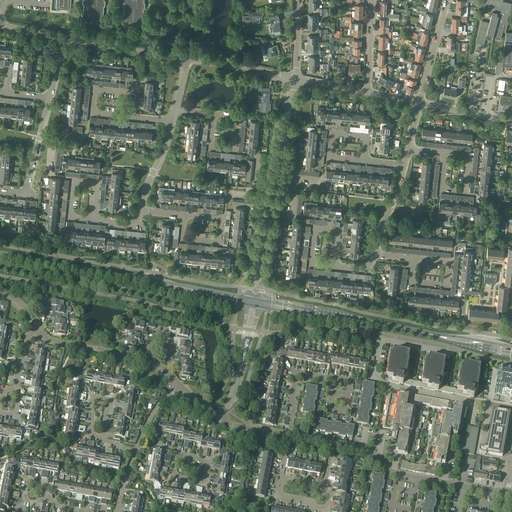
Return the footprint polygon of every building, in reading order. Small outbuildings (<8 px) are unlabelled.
[(56,0),(56,9),(70,10),(70,0),(83,0),(83,5),(84,5),(84,14),(83,14),(82,22),(89,22),(89,20),(97,21),(97,23),(104,23),(104,16),(103,16),(104,6),(105,7),(105,1),(104,1),(104,0),(124,0),(124,2),(123,2),(123,8),(124,8),(124,17),(123,17),(122,25),(129,25),(129,23),(137,23),(137,25),(144,26),(144,18),(143,18),(144,9),(145,9),(145,3),(144,3),(144,0),(56,0)] [(381,2),(381,8),(388,8),(391,8),(391,3),(395,3),(394,0),(388,0),(389,2),(381,2)] [(502,1),(502,0),(485,0),(483,9),(485,10),(484,12),(492,14),(489,22),(482,20),(476,42),(475,42),(484,44),(487,34),(491,36),(491,34),(493,35),(492,37),(492,38),(493,37),(501,39),(502,32),(503,32),(505,32),(508,21),(507,20),(508,16),(510,16),(511,7),(511,5),(511,6),(511,3),(502,1)] [(422,14),(424,15),(423,18),(423,19),(432,21),(433,18),(434,15),(427,14),(425,13),(426,11),(421,9),(417,8),(417,11),(422,13),(422,14)] [(262,12),(251,13),(251,22),(255,22),(255,17),(262,17),(262,12)] [(279,15),(269,17),(270,18),(271,23),(273,32),(281,30),(279,23),(278,24),(278,22),(280,21),(279,18),(279,15)] [(459,18),(453,18),(452,25),(459,25),(459,22),(467,22),(467,16),(459,16),(459,18)] [(380,19),(380,25),(386,26),(387,23),(390,23),(390,22),(391,22),(391,20),(399,20),(399,18),(394,17),(388,17),(387,17),(387,20),(380,19)] [(422,25),(430,27),(432,21),(423,19),(421,25),(416,23),(416,27),(418,28),(421,29),(422,25)] [(350,23),(350,25),(350,29),(362,29),(362,23),(354,23),(353,22),(353,20),(345,20),(345,23),(350,23)] [(379,31),(386,32),(388,32),(388,34),(395,35),(395,33),(395,32),(390,32),(390,26),(386,26),(380,25),(379,31)] [(419,30),(418,34),(414,32),(413,35),(421,37),(427,39),(429,33),(423,31),(419,30)] [(511,32),(507,32),(502,62),(503,62),(506,62),(505,67),(507,67),(506,69),(511,69),(511,32)] [(379,36),(379,42),(386,42),(387,42),(389,42),(391,43),(391,41),(389,41),(389,37),(395,38),(395,35),(388,34),(388,37),(386,37),(386,36),(379,36)] [(448,36),(448,42),(454,43),(457,43),(457,39),(464,39),(465,34),(459,34),(456,34),(456,36),(448,36)] [(412,37),(420,39),(419,43),(426,44),(427,39),(421,37),(413,35),(412,37)] [(352,40),(352,38),(347,37),(347,40),(350,40),(349,46),(353,46),(361,47),(361,40),(352,40)] [(459,52),(460,43),(457,43),(454,43),(448,42),(447,49),(454,49),(454,52),(459,52)] [(411,43),(411,45),(415,46),(413,52),(423,55),(425,49),(418,47),(419,45),(411,43)] [(267,47),(265,48),(267,58),(280,55),(280,54),(279,54),(277,45),(278,45),(278,44),(267,47)] [(349,52),(346,52),(346,55),(347,55),(351,55),(351,52),(353,52),(353,53),(360,53),(361,47),(353,46),(349,46),(349,52)] [(414,56),(414,55),(416,56),(415,59),(421,60),(423,55),(413,52),(411,52),(409,51),(408,55),(414,56)] [(502,62),(497,61),(495,72),(501,73),(503,62),(502,62)] [(419,71),(420,65),(412,62),(412,63),(410,63),(409,68),(419,71)] [(309,70),(316,71),(320,72),(321,65),(319,65),(319,64),(309,63),(309,70)] [(116,80),(117,80),(117,78),(120,78),(122,67),(115,66),(114,78),(114,82),(113,87),(115,87),(116,80)] [(381,74),(377,80),(378,81),(378,82),(380,83),(381,82),(383,84),(390,72),(388,71),(391,67),(385,66),(384,73),(385,74),(384,75),(381,74)] [(91,77),(92,78),(92,75),(96,76),(97,67),(90,67),(89,75),(89,80),(88,84),(91,84),(91,77)] [(129,82),(129,79),(133,80),(134,71),(131,71),(131,68),(128,68),(126,79),(126,84),(125,88),(128,88),(128,82),(129,82)] [(419,71),(409,68),(408,71),(412,72),(411,75),(417,76),(419,71)] [(393,82),(393,81),(390,79),(391,76),(393,74),(390,72),(383,84),(389,88),(390,86),(393,82)] [(397,74),(397,77),(407,79),(405,84),(414,87),(416,81),(410,79),(409,79),(407,79),(408,76),(399,74),(398,74),(397,74)] [(136,84),(136,87),(140,87),(145,88),(153,89),(156,89),(156,83),(156,79),(147,78),(146,81),(145,81),(145,85),(144,85),(143,84),(141,84),(140,85),(136,84)] [(72,86),(73,87),(72,92),(81,93),(81,87),(78,87),(79,84),(72,83),(72,86)] [(406,91),(413,92),(414,92),(414,90),(414,89),(414,87),(405,84),(404,87),(407,88),(406,91)] [(270,88),(259,88),(258,96),(263,96),(263,103),(261,104),(261,112),(271,112),(271,103),(269,103),(270,96),(269,96),(269,93),(273,93),(273,86),(270,86),(270,88)] [(511,96),(501,94),(500,102),(511,103),(511,106),(511,111),(511,110),(511,96)] [(84,104),(82,104),(82,103),(80,103),(80,100),(71,99),(71,105),(88,107),(89,104),(84,104)] [(144,110),(153,110),(153,107),(151,107),(152,101),(135,99),(134,101),(139,102),(140,102),(143,103),(143,106),(145,107),(144,110)] [(26,109),(26,104),(24,104),(24,109),(23,118),(22,117),(22,119),(22,120),(31,121),(32,113),(30,112),(30,109),(26,109)] [(323,119),(323,122),(323,128),(325,129),(325,124),(326,124),(326,120),(327,111),(323,110),(323,108),(318,107),(317,118),(320,118),(319,119),(323,119)] [(94,124),(94,127),(90,126),(89,135),(91,135),(96,136),(96,135),(97,118),(95,118),(95,122),(95,124),(94,124)] [(121,130),(122,125),(122,121),(120,120),(119,125),(119,127),(119,129),(115,129),(114,137),(120,138),(121,130)] [(131,128),(131,131),(127,130),(126,139),(132,139),(134,122),(132,122),(132,126),(131,128)] [(382,126),(381,132),(390,133),(390,129),(391,129),(393,128),(393,125),(393,124),(382,123),(382,124),(382,126)] [(307,127),(307,131),(309,131),(309,137),(317,138),(322,138),(322,136),(317,136),(318,131),(314,131),(314,128),(307,127)] [(379,134),(381,134),(381,138),(389,139),(390,133),(381,132),(377,131),(372,131),(372,133),(377,134),(379,134)] [(154,142),(154,140),(155,133),(146,132),(145,141),(154,142)] [(318,148),(316,148),(317,144),(308,143),(305,143),(304,149),(325,151),(325,149),(318,148)] [(378,147),(380,147),(380,151),(379,154),(387,155),(388,155),(389,145),(371,144),(371,146),(376,146),(377,147),(378,147)] [(10,159),(10,153),(9,153),(4,153),(2,152),(2,155),(0,155),(0,157),(0,156),(0,158),(1,159),(10,160),(12,161),(12,160),(10,159)] [(228,154),(226,153),(225,160),(225,162),(221,162),(220,171),(226,171),(228,154)] [(331,169),(331,171),(327,170),(326,179),(332,180),(334,162),(332,162),(331,167),(331,169)] [(343,170),(343,172),(339,172),(338,180),(338,183),(344,184),(344,181),(346,163),(344,163),(344,168),(343,170)] [(356,172),(355,174),(352,173),(351,182),(357,182),(359,165),(357,165),(356,169),(356,171),(356,172)] [(381,167),(381,172),(380,174),(380,176),(376,176),(375,184),(382,185),(383,167),(381,167)] [(385,177),(385,175),(385,172),(386,168),(383,167),(382,185),(391,186),(392,177),(385,177)] [(102,175),(102,177),(120,179),(120,175),(122,173),(123,170),(112,169),(111,176),(109,175),(109,176),(102,175)] [(295,169),(294,175),(315,177),(316,171),(295,169)] [(0,181),(8,182),(9,179),(11,179),(12,173),(10,172),(9,172),(0,171),(0,177),(0,178),(0,179),(0,181)] [(106,180),(111,181),(110,185),(119,186),(120,179),(102,177),(102,180),(106,180)] [(167,200),(169,188),(159,187),(159,190),(158,199),(167,200)] [(205,213),(206,209),(206,206),(207,207),(207,204),(211,204),(212,193),(206,193),(205,195),(204,204),(204,208),(203,213),(205,213)] [(107,209),(116,210),(117,209),(120,209),(120,205),(99,202),(99,204),(105,205),(108,206),(107,209)] [(437,210),(439,211),(445,212),(446,203),(440,202),(439,206),(437,206),(437,210)] [(59,208),(57,207),(57,204),(49,203),(46,203),(45,208),(48,209),(57,210),(61,210),(66,211),(66,208),(61,208),(59,208)] [(336,208),(335,217),(335,218),(334,221),(334,226),(336,226),(336,221),(337,221),(337,217),(341,217),(342,209),(336,208)] [(74,222),(72,222),(71,229),(71,231),(67,230),(67,233),(64,233),(64,240),(67,240),(67,239),(73,240),(74,222)] [(170,229),(170,225),(162,224),(161,231),(179,233),(179,231),(174,230),(172,230),(170,229)] [(107,238),(106,246),(113,247),(114,238),(114,234),(115,229),(112,229),(112,236),(111,236),(111,238),(107,238)] [(136,238),(136,241),(132,240),(131,249),(137,250),(138,241),(139,236),(139,232),(137,232),(136,238)] [(232,245),(241,246),(244,246),(245,240),(241,239),(233,239),(228,238),(224,237),(223,240),(228,240),(230,241),(232,241),(232,245)] [(300,245),(304,245),(308,246),(309,243),(305,243),(302,243),(302,242),(300,242),(300,239),(292,238),(289,237),(288,243),(291,244),(300,245)] [(166,250),(167,251),(168,247),(170,247),(170,246),(177,247),(177,245),(160,243),(159,247),(158,247),(156,248),(156,249),(156,251),(157,252),(158,252),(166,253),(166,250)] [(197,252),(196,254),(193,253),(192,264),(198,265),(198,263),(199,254),(200,249),(200,245),(198,245),(197,252)] [(204,265),(210,266),(211,264),(212,246),(210,246),(210,250),(209,250),(209,255),(205,255),(205,263),(204,263),(204,265)] [(464,257),(472,258),(473,248),(466,247),(466,251),(464,250),(464,254),(460,254),(459,254),(459,256),(464,257)] [(503,259),(504,249),(488,248),(487,258),(495,258),(503,259)] [(350,256),(359,257),(359,251),(342,249),(341,251),(346,252),(348,252),(350,253),(350,256)] [(301,255),(299,254),(299,251),(290,250),(290,256),(307,258),(307,256),(303,255),(301,255)] [(301,272),(305,272),(306,270),(289,268),(288,268),(287,275),(285,274),(285,277),(295,279),(295,276),(296,276),(296,271),(298,272),(299,272),(299,271),(301,272)] [(306,281),(305,286),(314,287),(316,273),(316,269),(314,269),(313,273),(314,273),(313,276),(313,275),(313,276),(313,278),(309,277),(309,279),(306,279),(306,281)] [(350,280),(350,282),(346,281),(345,290),(352,291),(353,273),(351,273),(351,277),(351,278),(350,280)] [(484,283),(496,284),(497,274),(485,273),(484,283)] [(365,283),(365,279),(366,274),(363,274),(363,279),(363,281),(362,283),(359,283),(358,291),(364,292),(365,283)] [(386,281),(385,285),(388,286),(397,287),(402,287),(402,285),(400,285),(400,284),(397,284),(398,280),(389,279),(386,279),(386,281)] [(460,289),(462,290),(469,291),(470,282),(461,281),(461,287),(460,287),(460,289)] [(387,295),(396,296),(397,287),(388,286),(387,295)] [(506,310),(508,287),(499,286),(497,309),(506,310)] [(68,305),(49,301),(49,303),(49,306),(69,310),(70,308),(68,308),(68,305)] [(63,318),(65,312),(70,313),(71,310),(48,306),(48,309),(53,310),(52,316),(63,318)] [(499,311),(469,308),(468,318),(498,321),(499,311)] [(68,319),(63,318),(52,316),(50,315),(49,318),(54,319),(53,325),(64,327),(65,322),(67,322),(68,319)] [(146,333),(147,328),(152,328),(155,329),(156,326),(152,325),(134,322),(134,325),(136,325),(135,331),(146,333)] [(0,334),(9,336),(10,330),(3,328),(4,324),(1,323),(0,323),(0,334)] [(69,328),(64,327),(53,325),(51,325),(50,328),(55,329),(53,334),(61,336),(61,339),(67,340),(67,337),(65,336),(66,331),(68,331),(69,328)] [(169,328),(169,332),(173,332),(177,333),(176,339),(188,341),(189,335),(191,336),(191,332),(173,329),(169,328)] [(146,333),(135,331),(130,330),(130,334),(132,334),(131,340),(142,342),(143,336),(148,337),(148,334),(146,333)] [(0,340),(7,342),(9,336),(0,334),(0,340)] [(188,341),(176,339),(174,338),(173,341),(178,342),(177,348),(188,350),(190,345),(192,345),(192,342),(188,341)] [(127,348),(138,350),(139,344),(144,345),(144,342),(142,342),(131,340),(126,339),(126,342),(128,342),(127,348)] [(188,350),(177,348),(175,348),(174,351),(179,352),(177,357),(189,360),(190,354),(192,354),(193,351),(188,350)] [(290,348),(289,349),(286,348),(286,350),(285,350),(281,353),(285,359),(287,357),(288,357),(288,358),(294,360),(295,351),(296,349),(290,348)] [(30,353),(29,356),(47,360),(48,353),(43,352),(38,351),(37,351),(36,351),(35,354),(34,353),(34,354),(30,353)] [(388,370),(386,378),(389,378),(389,380),(392,381),(393,382),(395,383),(395,384),(403,385),(404,384),(404,385),(405,385),(423,389),(430,391),(431,390),(438,392),(439,391),(440,391),(440,392),(459,395),(458,396),(466,397),(473,398),(474,397),(475,396),(474,395),(473,395),(474,394),(476,394),(479,375),(480,367),(470,365),(465,364),(464,365),(464,366),(461,366),(458,383),(459,383),(457,391),(455,390),(456,390),(442,387),(442,388),(440,387),(444,368),(443,368),(445,360),(434,358),(430,357),(429,358),(428,359),(426,359),(423,377),(422,384),(420,384),(420,383),(407,380),(407,381),(405,381),(409,361),(408,361),(409,354),(399,352),(394,351),(393,351),(393,353),(390,352),(387,370),(388,370)] [(306,362),(307,353),(301,352),(299,365),(301,366),(302,361),(306,362)] [(285,359),(281,353),(277,356),(276,360),(275,360),(274,366),(282,367),(284,361),(283,361),(283,360),(285,359)] [(313,368),(314,363),(317,364),(319,355),(313,354),(311,367),(313,368)] [(47,360),(29,356),(29,359),(36,361),(36,364),(45,366),(47,360)] [(189,360),(177,357),(175,357),(175,360),(179,361),(178,367),(190,369),(191,363),(193,364),(194,360),(189,360)] [(326,365),(329,366),(330,364),(329,364),(331,358),(325,357),(322,370),(325,370),(326,365)] [(337,357),(335,370),(337,370),(338,366),(341,366),(343,358),(337,357)] [(349,359),(346,372),(349,372),(350,368),(353,368),(355,360),(349,359)] [(361,370),(365,371),(367,362),(361,361),(358,374),(360,375),(361,370)] [(31,369),(44,372),(45,366),(36,364),(35,367),(31,367),(31,369)] [(186,380),(186,377),(191,378),(192,372),(194,373),(194,370),(190,369),(178,367),(176,366),(176,369),(180,370),(179,376),(180,376),(180,379),(186,380)] [(282,367),(274,366),(273,372),(286,374),(286,372),(282,371),(282,367)] [(44,372),(31,369),(30,372),(34,373),(33,376),(43,378),(44,372)] [(88,371),(86,378),(82,377),(81,380),(84,384),(86,382),(89,383),(89,382),(92,382),(94,372),(88,371)] [(495,387),(494,393),(511,396),(511,373),(498,371),(495,387)] [(96,383),(95,389),(97,390),(100,374),(94,372),(92,382),(96,383)] [(100,374),(97,390),(100,390),(102,384),(105,384),(106,375),(100,374)] [(109,393),(113,376),(106,375),(105,384),(108,385),(107,393),(109,393)] [(43,378),(33,376),(33,380),(25,378),(24,381),(42,384),(43,378)] [(117,387),(119,377),(113,376),(109,393),(112,394),(114,386),(117,387)] [(74,379),(73,383),(71,383),(70,389),(79,391),(80,388),(81,388),(82,385),(84,384),(81,380),(82,377),(79,377),(79,379),(78,380),(74,379)] [(119,377),(117,387),(120,387),(120,389),(123,389),(124,391),(128,389),(131,389),(132,383),(125,382),(125,378),(119,377)] [(269,377),(268,383),(271,384),(271,383),(284,386),(284,384),(280,383),(280,379),(272,378),(269,377)] [(31,389),(30,388),(30,389),(41,391),(42,384),(24,381),(24,384),(32,386),(31,389)] [(363,382),(362,390),(363,390),(363,389),(373,391),(374,384),(366,383),(363,382)] [(316,387),(306,386),(305,393),(306,393),(317,395),(318,394),(316,393),(317,388),(316,387)] [(28,391),(34,393),(34,396),(43,397),(45,392),(41,391),(30,389),(28,389),(28,391)] [(79,391),(70,389),(68,396),(86,399),(87,396),(79,395),(79,391)] [(138,396),(139,392),(131,391),(131,389),(128,389),(124,391),(126,393),(125,396),(126,396),(126,400),(136,402),(137,395),(138,396)] [(278,391),(270,389),(269,395),(268,395),(282,398),(282,395),(277,394),(278,391)] [(373,398),(375,391),(373,391),(363,389),(363,390),(362,396),(372,398),(373,398)] [(315,401),(316,401),(317,395),(306,393),(305,399),(315,401)] [(266,394),(264,401),(269,402),(276,403),(277,399),(281,400),(282,398),(268,395),(269,395),(266,394)] [(387,406),(385,411),(387,412),(386,417),(385,422),(383,422),(382,428),(386,429),(391,430),(393,430),(392,437),(394,438),(393,439),(396,439),(397,433),(398,430),(396,430),(396,428),(393,427),(393,430),(389,429),(390,426),(392,426),(392,424),(393,425),(393,424),(392,424),(393,419),(394,419),(394,418),(393,418),(394,413),(395,413),(395,411),(393,410),(393,407),(394,407),(394,405),(394,404),(396,404),(396,402),(397,402),(397,401),(398,396),(404,398),(404,396),(404,395),(400,394),(399,396),(390,394),(389,400),(388,400),(387,405),(387,406)] [(43,397),(34,396),(33,399),(26,398),(25,401),(42,404),(43,397)] [(67,402),(77,404),(78,400),(86,402),(86,399),(68,396),(67,402)] [(371,405),(372,398),(362,396),(361,396),(359,404),(360,404),(361,403),(371,405)] [(394,404),(394,405),(394,407),(393,407),(393,410),(395,411),(395,413),(394,413),(393,418),(394,418),(394,419),(393,419),(392,424),(393,424),(393,425),(392,424),(392,426),(390,426),(389,429),(393,430),(393,427),(396,428),(396,430),(398,430),(397,433),(399,433),(396,452),(398,452),(397,454),(404,455),(405,455),(406,450),(405,450),(405,449),(406,450),(406,448),(408,448),(409,445),(408,445),(408,444),(409,444),(409,441),(407,441),(408,439),(407,439),(407,438),(408,438),(409,433),(408,433),(409,433),(410,428),(409,428),(409,427),(410,427),(410,425),(412,426),(413,422),(412,422),(413,422),(414,419),(412,418),(412,416),(411,416),(412,416),(413,411),(412,411),(413,410),(406,409),(409,396),(404,396),(404,398),(398,396),(397,401),(397,402),(396,402),(396,404),(394,404)] [(419,405),(419,404),(424,405),(426,398),(414,396),(414,398),(413,400),(413,402),(413,404),(419,405)] [(430,406),(430,407),(435,408),(437,400),(426,398),(424,405),(425,405),(430,406)] [(315,407),(314,407),(314,405),(315,401),(305,399),(304,399),(302,405),(302,406),(304,406),(315,409),(315,407)] [(448,405),(448,402),(437,400),(435,408),(441,409),(442,408),(447,409),(448,405)] [(25,403),(32,405),(31,408),(41,410),(42,404),(25,401),(25,403)] [(67,402),(66,408),(70,409),(79,410),(80,411),(81,408),(76,407),(77,404),(67,402)] [(360,405),(359,410),(370,412),(371,412),(372,405),(371,405),(361,403),(360,404),(360,405)] [(135,408),(121,405),(120,408),(124,409),(124,412),(133,414),(135,408)] [(304,406),(302,413),(314,415),(315,409),(304,406)] [(454,427),(457,427),(457,430),(459,430),(459,425),(460,425),(461,420),(460,420),(460,419),(461,419),(462,414),(461,414),(461,413),(462,414),(463,408),(462,408),(455,407),(455,409),(453,408),(451,418),(445,416),(445,417),(444,417),(443,422),(444,422),(443,422),(443,424),(441,424),(440,427),(441,427),(441,428),(440,427),(440,431),(441,431),(441,433),(442,433),(442,434),(441,433),(440,439),(441,439),(440,439),(439,444),(440,444),(439,445),(439,447),(437,446),(436,449),(437,450),(436,450),(435,453),(437,453),(437,455),(437,456),(436,461),(440,462),(441,462),(440,464),(445,464),(451,431),(453,432),(453,430),(454,427)] [(454,427),(453,430),(453,432),(452,438),(454,438),(455,437),(457,438),(458,431),(459,431),(461,431),(465,408),(462,408),(463,408),(462,414),(461,413),(461,414),(462,414),(461,419),(460,419),(460,420),(461,420),(460,425),(459,425),(459,430),(457,430),(457,427),(454,427)] [(69,415),(86,418),(87,415),(79,414),(79,410),(70,409),(69,415)] [(368,418),(370,412),(359,410),(358,409),(357,416),(368,418)] [(485,452),(485,453),(487,453),(488,454),(489,454),(490,455),(502,457),(503,454),(504,455),(506,445),(504,445),(505,440),(507,440),(508,431),(507,430),(508,426),(509,426),(511,416),(510,416),(510,413),(499,411),(499,410),(495,409),(495,411),(493,410),(486,449),(480,448),(479,452),(479,453),(480,453),(480,454),(485,455),(485,452)] [(408,433),(409,433),(408,438),(407,438),(407,439),(408,439),(407,441),(409,441),(409,444),(408,444),(408,445),(409,445),(408,448),(406,448),(406,450),(405,449),(405,450),(406,450),(405,455),(404,455),(414,457),(415,452),(416,452),(418,440),(417,440),(419,429),(420,430),(422,418),(421,418),(422,412),(413,410),(412,411),(413,411),(412,416),(411,416),(412,416),(412,418),(414,419),(413,422),(412,422),(413,422),(412,426),(410,425),(410,427),(409,427),(409,428),(410,428),(409,433),(408,433)] [(119,415),(118,417),(119,418),(128,419),(132,420),(133,414),(124,412),(123,415),(119,415)] [(26,417),(30,417),(29,421),(39,422),(40,416),(26,414),(26,417)] [(67,421),(77,423),(78,420),(86,421),(86,418),(69,415),(67,421)] [(435,415),(434,420),(433,420),(431,432),(432,432),(430,442),(429,442),(427,454),(428,454),(427,460),(434,461),(433,466),(436,467),(437,464),(440,465),(440,464),(441,462),(440,462),(436,461),(437,456),(437,455),(437,453),(435,453),(436,450),(437,450),(436,449),(437,446),(439,447),(439,445),(440,444),(439,444),(440,439),(441,439),(440,439),(441,433),(442,434),(442,433),(441,433),(441,431),(440,431),(440,427),(441,428),(441,427),(440,427),(441,424),(443,424),(443,422),(444,422),(443,422),(444,417),(445,417),(445,416),(435,415)] [(368,425),(369,419),(368,418),(357,416),(357,418),(358,418),(357,423),(368,425)] [(110,422),(127,426),(128,419),(119,418),(118,421),(110,420),(110,422)] [(4,428),(2,437),(8,438),(11,421),(8,420),(7,428),(4,428)] [(311,432),(316,432),(318,433),(318,432),(318,431),(320,421),(319,421),(316,421),(314,420),(311,432)] [(327,421),(320,420),(319,421),(320,421),(318,431),(325,433),(327,423),(327,421)] [(29,421),(28,424),(27,424),(26,427),(24,428),(27,432),(27,435),(29,435),(30,430),(36,431),(37,429),(38,429),(39,422),(29,421)] [(66,427),(80,430),(80,427),(77,426),(77,423),(67,421),(66,427)] [(127,426),(110,422),(109,425),(117,427),(116,430),(126,432),(127,426)] [(155,432),(162,433),(162,432),(165,432),(167,423),(160,422),(159,427),(156,426),(155,432)] [(333,422),(333,424),(334,424),(332,434),(339,435),(340,425),(341,424),(333,422)] [(170,442),(173,424),(167,423),(165,432),(169,433),(167,441),(170,442)] [(325,434),(331,435),(332,434),(334,424),(333,424),(327,423),(325,433),(325,434)] [(173,424),(170,442),(173,442),(174,434),(177,435),(179,425),(173,424)] [(346,426),(340,425),(339,435),(338,437),(345,438),(345,437),(347,426),(346,426)] [(346,425),(346,426),(347,426),(345,437),(352,438),(354,426),(346,425)] [(80,430),(66,427),(65,433),(75,435),(75,432),(79,433),(80,430)] [(22,434),(27,435),(27,432),(24,428),(23,429),(20,429),(19,430),(16,430),(14,439),(21,441),(22,434)] [(461,437),(458,453),(466,455),(468,455),(474,456),(478,430),(467,428),(465,437),(461,437)] [(113,439),(119,440),(120,437),(125,438),(126,432),(116,430),(116,434),(114,433),(113,439)] [(183,440),(186,440),(185,448),(188,449),(191,431),(185,430),(184,430),(183,440)] [(195,442),(197,432),(191,431),(188,449),(190,449),(192,441),(195,442)] [(71,441),(70,446),(73,447),(76,444),(75,442),(76,439),(74,438),(75,435),(65,433),(64,440),(71,441)] [(203,452),(206,452),(209,439),(209,437),(203,436),(203,438),(202,438),(201,447),(204,448),(203,452)] [(209,455),(209,453),(210,449),(213,450),(215,440),(209,439),(206,452),(206,454),(209,455)] [(221,443),(221,441),(215,440),(213,450),(216,450),(216,452),(219,453),(220,454),(224,452),(227,453),(228,450),(224,449),(224,444),(221,443)] [(88,459),(91,442),(89,441),(87,449),(84,448),(82,458),(88,459)] [(94,464),(97,450),(96,450),(96,451),(93,450),(94,442),(91,442),(88,459),(94,460),(94,464)] [(69,449),(77,450),(76,457),(82,458),(84,448),(81,448),(81,446),(78,446),(76,444),(73,447),(70,446),(69,449)] [(106,467),(109,449),(107,449),(105,456),(102,456),(100,465),(106,467)] [(109,449),(106,467),(112,468),(114,458),(111,457),(112,450),(109,449)] [(153,450),(151,456),(168,459),(168,456),(166,456),(162,455),(163,452),(153,450)] [(234,455),(227,454),(227,453),(224,452),(220,454),(222,456),(221,459),(223,460),(222,463),(232,465),(234,455)] [(21,464),(16,463),(16,466),(18,469),(20,468),(23,469),(24,467),(27,468),(29,458),(22,457),(21,464)] [(120,464),(123,464),(124,458),(118,457),(118,459),(114,458),(112,468),(119,469),(120,464)] [(39,470),(41,460),(35,459),(32,473),(35,473),(36,469),(39,470)] [(42,471),(41,478),(44,479),(47,462),(41,460),(39,470),(42,471)] [(482,465),(488,466),(487,469),(497,470),(498,462),(486,460),(483,460),(482,465)] [(402,461),(400,470),(412,472),(413,465),(408,464),(408,463),(402,461)] [(16,463),(13,462),(13,466),(6,465),(4,475),(14,476),(14,473),(16,474),(16,471),(18,469),(16,466),(16,463)] [(47,480),(48,472),(52,472),(53,463),(47,462),(44,479),(47,480)] [(149,469),(167,472),(168,469),(160,468),(160,464),(150,462),(149,469)] [(53,463),(52,472),(55,473),(53,481),(57,481),(58,472),(63,473),(63,471),(61,468),(59,468),(60,464),(53,463)] [(413,465),(412,472),(423,474),(425,466),(419,465),(419,466),(413,465)] [(476,465),(473,478),(486,481),(486,480),(489,481),(489,482),(499,483),(500,475),(498,475),(499,473),(496,472),(496,475),(490,474),(490,475),(487,475),(488,474),(479,473),(480,466),(476,465)] [(433,468),(429,468),(430,467),(425,466),(423,474),(435,476),(436,469),(433,468)] [(231,471),(213,468),(213,470),(220,472),(220,475),(229,477),(231,471)] [(383,482),(384,476),(373,474),(371,481),(373,482),(384,484),(384,483),(383,482)] [(3,481),(21,484),(21,481),(13,480),(14,476),(4,475),(3,481)] [(147,481),(154,483),(153,487),(156,488),(160,485),(158,483),(159,480),(157,480),(158,477),(148,475),(147,481)] [(229,477),(220,475),(219,479),(215,478),(215,481),(228,483),(229,477)] [(57,481),(56,486),(54,486),(52,492),(58,493),(58,491),(61,492),(63,482),(57,481)] [(228,483),(215,481),(214,484),(218,484),(218,488),(227,489),(228,483)] [(63,482),(61,492),(65,493),(64,498),(67,499),(69,483),(63,482)] [(373,482),(371,488),(382,490),(383,491),(384,484),(373,482)] [(70,499),(71,494),(74,494),(76,485),(69,483),(67,499),(70,499)] [(171,501),(175,483),(172,483),(170,491),(167,490),(165,500),(171,501)] [(178,502),(179,493),(176,492),(177,484),(175,483),(171,501),(178,502)] [(77,495),(76,500),(79,501),(82,486),(76,485),(74,494),(77,495)] [(152,490),(155,491),(154,492),(157,497),(159,497),(159,498),(165,500),(167,490),(164,490),(164,488),(161,487),(160,485),(156,488),(153,487),(152,490)] [(82,501),(83,496),(86,497),(88,487),(82,486),(79,501),(82,501)] [(332,488),(337,489),(336,492),(345,494),(346,488),(333,486),(332,488)] [(12,489),(2,487),(1,493),(14,496),(15,493),(11,492),(12,489)] [(196,505),(199,488),(197,487),(195,495),(192,495),(190,504),(196,505)] [(94,504),(95,498),(98,499),(100,489),(94,488),(91,503),(94,504)] [(219,495),(226,496),(227,489),(218,488),(217,491),(216,491),(215,494),(213,495),(215,499),(214,502),(218,502),(219,495)] [(382,496),(381,496),(382,490),(371,488),(370,488),(369,495),(370,495),(382,497),(382,496)] [(102,499),(101,505),(104,505),(106,490),(100,489),(98,499),(102,499)] [(184,503),(186,489),(183,489),(183,493),(179,493),(178,502),(184,503)] [(108,501),(111,501),(113,492),(106,490),(104,505),(107,506),(108,501)] [(436,494),(425,492),(424,499),(435,501),(436,494)] [(144,499),(139,498),(139,495),(133,494),(132,500),(134,500),(133,504),(143,505),(144,499)] [(214,501),(214,502),(215,499),(213,495),(211,497),(208,496),(207,498),(204,497),(202,507),(212,508),(214,501)] [(379,504),(380,504),(382,497),(370,495),(369,502),(379,504)] [(0,511),(4,511),(5,511),(7,511),(11,510),(9,508),(10,505),(9,505),(9,501),(0,499),(0,511)] [(432,511),(434,508),(435,508),(436,501),(435,501),(424,499),(423,500),(425,501),(423,506),(422,506),(421,511),(432,511)] [(368,502),(366,509),(368,509),(379,511),(379,510),(378,509),(379,504),(369,502),(368,502)]
